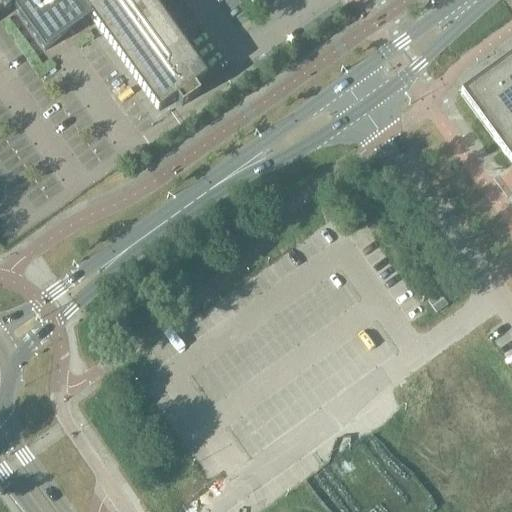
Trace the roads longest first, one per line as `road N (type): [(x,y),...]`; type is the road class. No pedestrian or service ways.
road 1 (secondary): [(11,357),(160,233),(323,137),(429,58),(486,0)]
road 2 (secondary): [(462,0),(0,327)]
